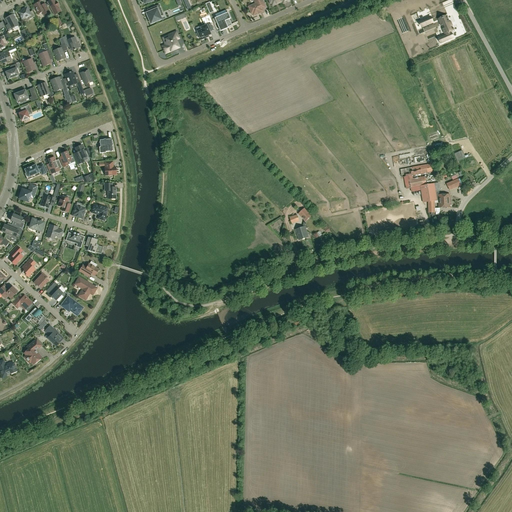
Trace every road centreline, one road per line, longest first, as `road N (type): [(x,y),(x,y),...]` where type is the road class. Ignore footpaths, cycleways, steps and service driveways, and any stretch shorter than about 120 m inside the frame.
road 1 (track): [(212,304),(336,260),(454,242)]
road 2 (track): [(342,296),(408,280),(511,274)]
road 3 (residential): [(134,0),(164,64),(245,29)]
road 4 (unknown): [(112,123),(124,179),(114,264)]
road 5 (residential): [(120,240),(4,202)]
